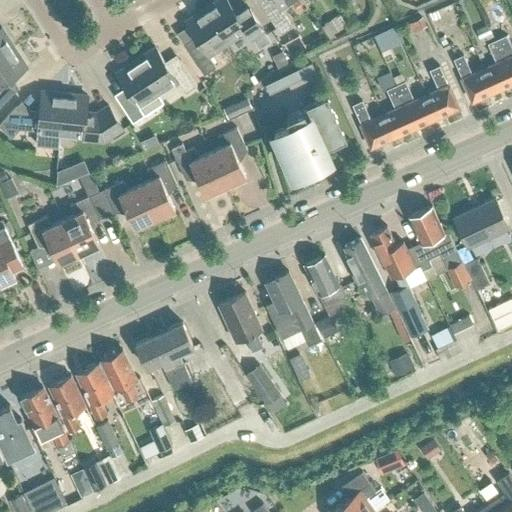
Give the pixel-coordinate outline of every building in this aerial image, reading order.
[(30,0),(11,0),(15,8),(31,2),(30,0)] [(236,12),(228,0),(214,0),(205,6),(227,40),(246,28),(258,46),(270,39),(249,6),(240,12),(236,12)] [(259,0),(280,32),(292,24),(280,6),(289,0),(259,0)] [(205,6),(185,19),(197,37),(196,41),(187,47),(204,72),(215,65),(208,53),(227,40),(205,6)] [(331,33),(342,26),(335,14),(323,21),(331,33)] [(425,24),(422,16),(407,22),(411,30),(425,24)] [(475,29),(480,39),(492,33),(487,23),(475,29)] [(391,26),(375,33),(382,49),(402,40),(395,24),(391,26)] [(0,54),(14,45),(1,26),(0,26),(0,54)] [(511,46),(506,33),(496,37),(511,71),(511,46)] [(292,36),(279,43),(285,55),(298,49),(292,36)] [(511,80),(511,71),(496,37),(487,41),(496,61),(483,67),(493,89),(511,80)] [(0,54),(0,104),(14,90),(5,82),(8,77),(26,65),(14,45),(0,54)] [(155,45),(135,58),(158,92),(177,80),(185,91),(197,83),(180,58),(171,64),(167,63),(155,45)] [(281,49),(271,54),(277,66),(287,61),(281,49)] [(493,89),(483,67),(471,72),(463,53),(453,57),(462,76),(461,77),(471,99),(493,89)] [(128,89),(127,92),(118,98),(132,120),(144,113),(163,100),(158,92),(135,58),(116,70),(128,89)] [(265,82),(269,91),(314,70),(310,61),(265,82)] [(426,93),(436,115),(458,105),(448,83),(439,63),(429,68),(438,87),(426,93)] [(405,79),(395,83),(414,125),(436,115),(426,93),(413,98),(405,79)] [(414,125),(395,83),(386,87),(395,107),(382,113),(392,135),(414,125)] [(16,104),(0,121),(0,125),(11,136),(20,127),(37,129),(35,142),(59,145),(60,132),(64,91),(41,89),(39,110),(35,112),(24,112),(16,104)] [(64,91),(60,132),(81,134),(81,139),(103,141),(112,135),(113,136),(125,129),(108,103),(107,101),(96,109),(86,108),(88,94),(64,91)] [(289,123),(274,130),(293,173),(329,157),(325,147),(346,138),(326,95),(287,113),(288,114),(286,115),(289,123)] [(251,107),(247,96),(222,106),(227,117),(251,107)] [(392,135),(382,113),(370,118),(361,98),(352,103),(361,122),(360,122),(370,145),(392,135)] [(225,183),(246,174),(236,153),(247,148),(236,125),(217,134),(222,144),(210,149),(225,183)] [(193,145),(185,149),(181,141),(171,146),(185,177),(196,172),(205,192),(225,183),(210,149),(198,155),(193,145)] [(155,216),(175,207),(165,186),(176,181),(165,158),(146,167),(151,177),(139,182),(155,216)] [(0,184),(5,196),(18,190),(11,175),(8,177),(0,180),(0,184)] [(155,216),(139,182),(127,187),(123,178),(103,187),(114,210),(125,205),(134,225),(155,216)] [(79,251),(99,242),(89,221),(100,216),(89,193),(70,202),(75,212),(63,217),(79,251)] [(467,245),(508,225),(495,196),(453,216),(467,245)] [(432,203),(408,214),(420,239),(411,243),(427,275),(446,265),(455,284),(470,277),(461,258),(447,228),(444,230),(432,203)] [(79,251),(63,217),(51,223),(46,213),(27,222),(38,245),(49,240),(58,261),(79,251)] [(0,281),(15,274),(12,267),(23,262),(2,218),(0,219),(0,281)] [(403,238),(395,242),(387,224),(370,231),(390,275),(394,273),(400,286),(390,290),(409,334),(426,326),(407,284),(427,275),(411,243),(407,245),(403,238)] [(378,312),(394,304),(360,236),(344,243),(348,252),(345,254),(357,277),(359,276),(367,294),(369,293),(378,312)] [(340,282),(338,283),(324,253),(304,262),(328,313),(349,302),(344,293),(345,293),(340,282)] [(477,286),(489,280),(477,255),(464,261),(477,286)] [(265,280),(274,298),(265,302),(281,335),(299,327),(307,342),(320,336),(288,269),(265,280)] [(252,348),(262,344),(255,329),(261,326),(245,289),(218,302),(235,338),(245,333),(252,348)] [(497,328),(511,320),(511,294),(487,307),(497,328)] [(315,320),(323,336),(337,329),(330,313),(315,320)] [(481,339),(468,313),(448,322),(455,336),(461,349),(481,339)] [(182,320),(158,331),(169,355),(182,383),(197,376),(189,359),(182,362),(177,351),(193,344),(182,320)] [(169,355),(158,331),(135,341),(146,365),(160,359),(173,387),(182,383),(169,355)] [(434,347),(440,359),(461,349),(455,336),(434,347)] [(127,399),(138,394),(131,380),(136,377),(122,347),(100,357),(114,387),(120,385),(127,399)] [(407,350),(387,358),(394,373),(413,364),(407,350)] [(310,374),(300,351),(288,356),(298,379),(310,374)] [(100,397),(112,391),(98,361),(95,362),(92,361),(86,364),(85,367),(76,371),(86,391),(84,392),(96,416),(107,411),(100,397)] [(245,373),(261,394),(266,402),(279,392),(258,363),(245,373)] [(73,410),(85,404),(71,373),(68,374),(65,374),(59,376),(58,379),(49,383),(58,403),(57,404),(68,429),(79,424),(73,410)] [(74,448),(69,438),(43,386),(35,390),(35,388),(21,394),(34,423),(46,417),(51,428),(50,428),(63,454),(74,448)] [(8,457),(22,450),(33,445),(26,431),(20,417),(17,419),(9,402),(0,406),(0,440),(1,443),(8,457)] [(118,407),(106,413),(118,440),(130,435),(118,407)] [(180,415),(167,422),(174,437),(187,431),(180,415)] [(117,440),(107,418),(95,423),(105,446),(117,440)] [(159,452),(171,447),(172,446),(160,421),(147,427),(159,452)] [(433,436),(419,445),(427,457),(441,447),(433,436)] [(404,463),(397,447),(374,456),(381,472),(404,463)] [(490,448),(483,453),(490,463),(497,458),(490,448)] [(93,461),(82,466),(81,467),(91,488),(103,482),(93,461)] [(365,511),(373,507),(365,495),(375,487),(362,468),(341,482),(349,493),(324,511),(365,511)] [(486,502),(493,511),(511,511),(511,474),(508,469),(496,478),(504,489),(486,502)] [(85,478),(75,482),(75,485),(79,493),(90,488),(85,478)] [(33,511),(44,511),(48,510),(35,484),(23,490),(33,511)] [(30,511),(21,491),(8,497),(15,511),(30,511)] [(430,511),(436,508),(424,491),(414,499),(422,511),(430,511)] [(254,511),(270,511),(263,501),(252,508),(254,511)] [(466,511),(460,503),(456,505),(460,511),(493,511),(486,502),(471,511),(466,511)]
